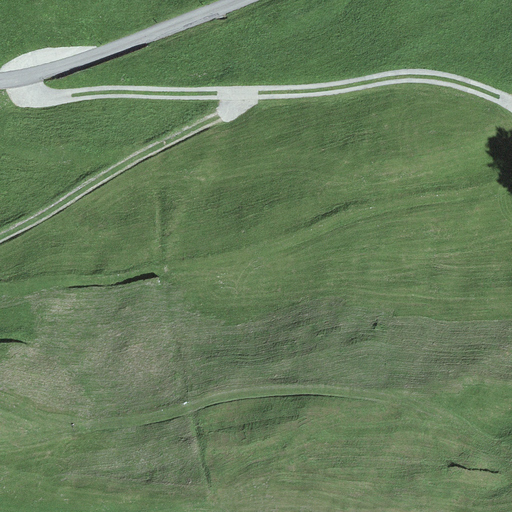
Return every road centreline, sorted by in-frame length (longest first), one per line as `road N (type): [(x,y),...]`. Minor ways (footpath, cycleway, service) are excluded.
road 1 (track): [(19,78),(28,93),(46,99),(309,90),(421,76),(511,104)]
road 2 (unclassified): [(0,80),(96,56),(240,0)]
